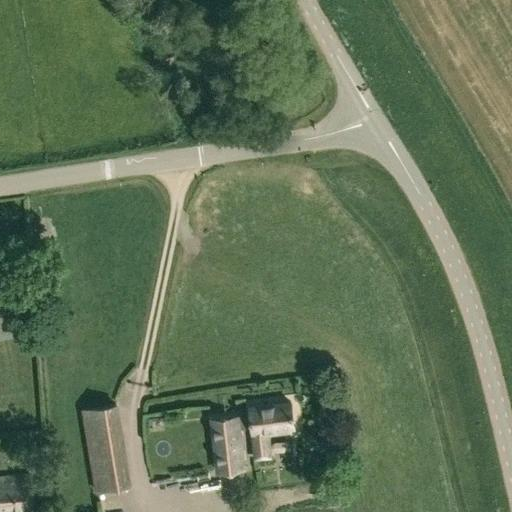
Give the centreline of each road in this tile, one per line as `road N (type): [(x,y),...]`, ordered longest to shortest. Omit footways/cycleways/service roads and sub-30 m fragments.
road 1 (residential): [(0,187),(306,139),(374,119)]
road 2 (tertiary): [(511,468),(457,268),(374,119)]
road 3 (tertiary): [(374,119),(307,0)]
